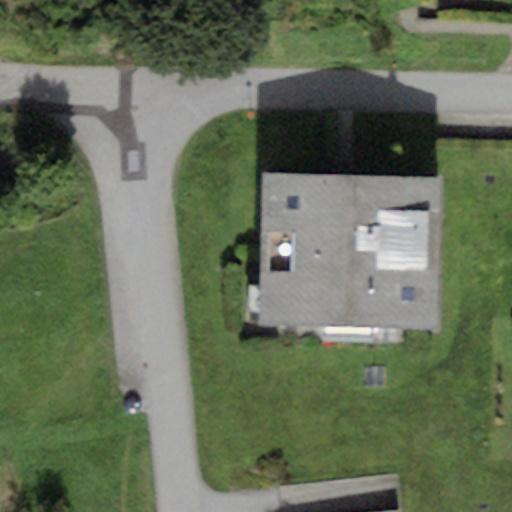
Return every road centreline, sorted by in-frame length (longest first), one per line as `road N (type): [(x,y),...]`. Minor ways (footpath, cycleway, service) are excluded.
road 1 (residential): [(180,511),(133,84)]
road 2 (residential): [(511,93),(133,84)]
road 3 (residential): [(133,84),(0,86)]
